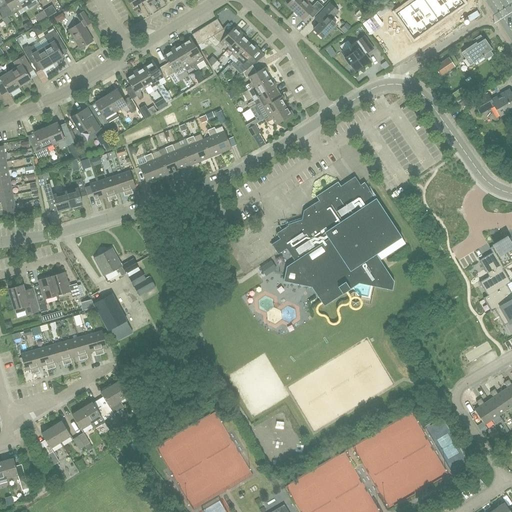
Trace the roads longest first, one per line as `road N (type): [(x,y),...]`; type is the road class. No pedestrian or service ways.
road 1 (residential): [(328,114),(208,183),(52,234)]
road 2 (residential): [(507,480),(457,406),(456,392),(511,355)]
road 3 (residential): [(511,191),(486,181),(421,94),(389,84)]
road 4 (residential): [(0,120),(73,88),(130,49)]
road 5 (residential): [(244,0),(286,37),(328,114)]
